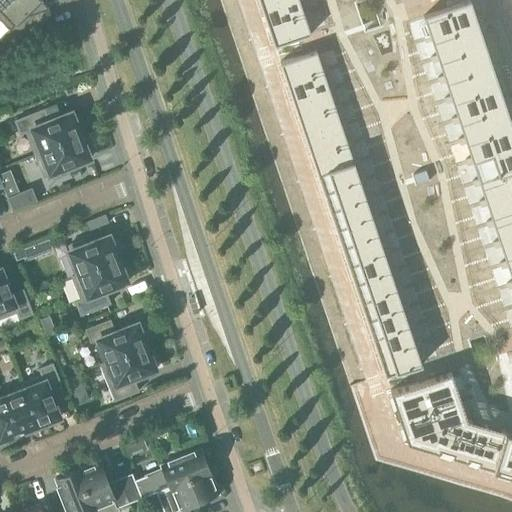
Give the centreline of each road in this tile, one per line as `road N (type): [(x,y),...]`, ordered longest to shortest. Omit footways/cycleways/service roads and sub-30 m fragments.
road 1 (residential): [(244,0),(395,449),(511,489)]
road 2 (secondary): [(349,511),(171,0)]
road 3 (secondary): [(117,0),(292,511)]
road 4 (residential): [(0,472),(209,392)]
road 5 (residential): [(141,183),(209,392)]
road 6 (residential): [(87,0),(141,183)]
road 7 (residential): [(0,239),(141,183)]
road 8 (residential): [(209,392),(244,495),(270,511)]
